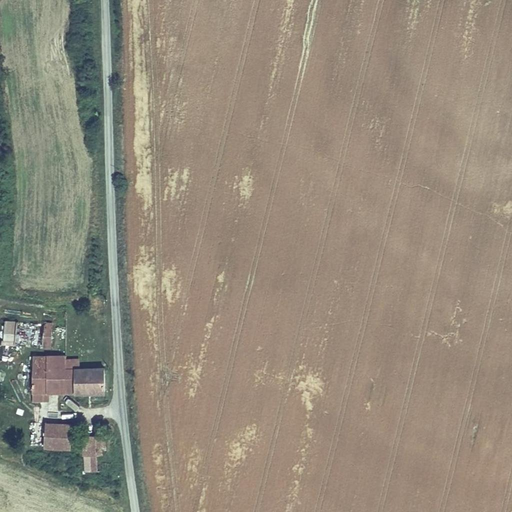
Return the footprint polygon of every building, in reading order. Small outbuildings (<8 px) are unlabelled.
[(4,343),(14,344),(17,321),(7,320),(4,343)] [(45,347),(48,325),(40,325),(38,347),(45,347)] [(64,349),(64,353),(64,363),(81,364),(81,349),(64,349)] [(31,353),(31,372),(31,390),(63,390),(64,363),(64,353),(60,353),(31,353)] [(104,391),(104,364),(81,364),(64,363),(63,390),(104,391)] [(70,420),(45,420),(45,441),(69,442),(69,431),(70,420)] [(86,450),(96,449),(95,431),(85,432),(86,450)] [(104,449),(103,431),(95,431),(96,449),(104,449)] [(97,467),(96,449),(86,450),(86,467),(97,467)] [(92,482),(92,490),(108,491),(108,483),(92,482)]
